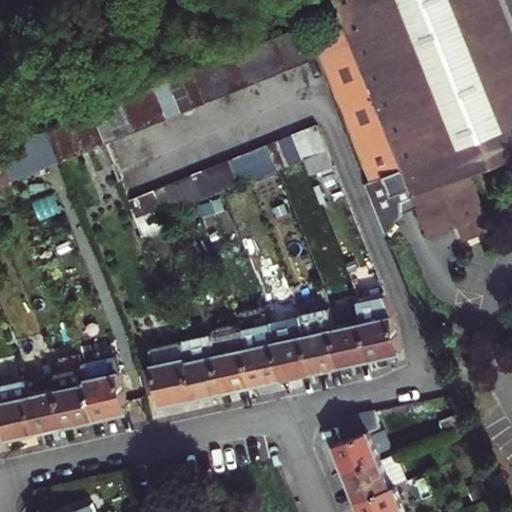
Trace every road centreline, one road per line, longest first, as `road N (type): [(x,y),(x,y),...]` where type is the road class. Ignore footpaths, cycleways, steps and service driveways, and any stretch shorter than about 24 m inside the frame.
road 1 (residential): [(279,415),(433,380),(318,92),(132,167)]
road 2 (residential): [(0,476),(279,415)]
